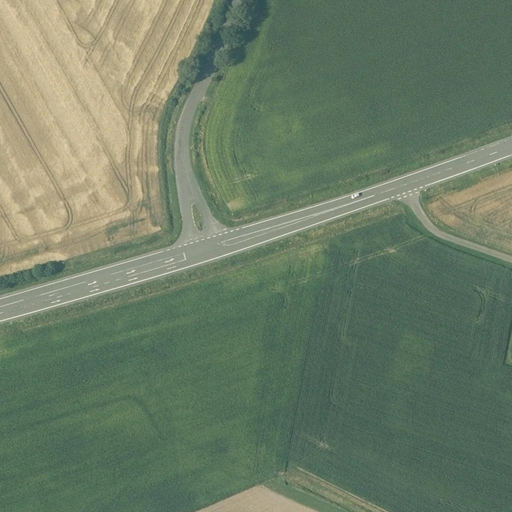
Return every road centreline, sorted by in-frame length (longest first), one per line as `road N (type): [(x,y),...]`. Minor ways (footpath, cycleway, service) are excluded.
road 1 (unclassified): [(237,0),(182,145),(206,248)]
road 2 (secondary): [(0,308),(206,248)]
road 3 (secondary): [(206,248),(402,186)]
road 4 (unclassified): [(511,260),(436,232),(402,186)]
